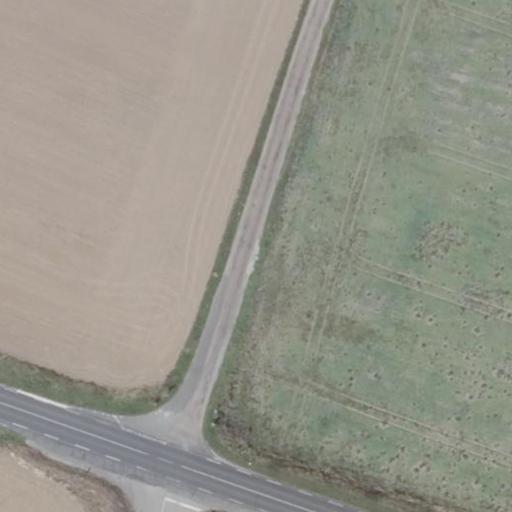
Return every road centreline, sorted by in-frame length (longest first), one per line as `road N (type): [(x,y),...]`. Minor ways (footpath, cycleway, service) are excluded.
road 1 (unclassified): [(325,0),(168,463)]
road 2 (primary): [(168,463),(0,402)]
road 3 (primary): [(308,511),(168,463)]
